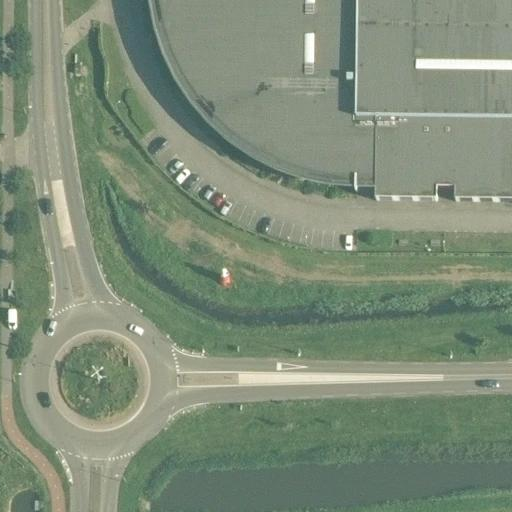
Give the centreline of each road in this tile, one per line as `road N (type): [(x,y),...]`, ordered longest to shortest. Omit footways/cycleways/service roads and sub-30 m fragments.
road 1 (secondary): [(442,378),(196,366),(155,354)]
road 2 (secondary): [(157,405),(442,378)]
road 3 (secondary): [(48,110),(46,184),(67,327)]
road 4 (secondary): [(99,319),(48,110)]
road 5 (secondary): [(67,327),(42,350),(34,383),(43,416),(68,439)]
